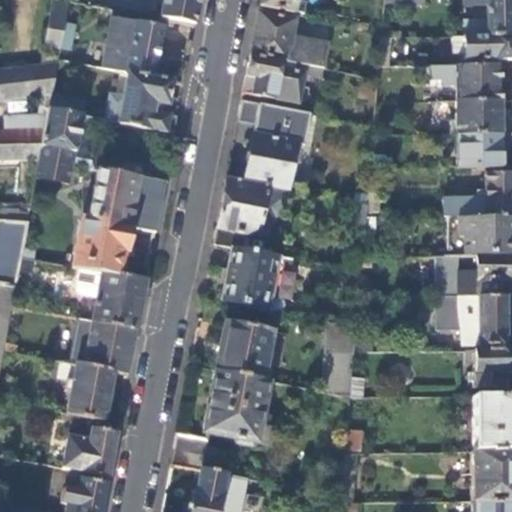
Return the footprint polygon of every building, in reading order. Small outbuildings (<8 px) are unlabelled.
[(197,0),(172,0),(171,7),(195,12),(197,0)] [(257,0),(257,6),(291,13),(293,0),(257,0)] [(511,12),(510,0),(464,0),(465,5),(483,5),(484,38),(511,38),(511,12)] [(57,49),(66,5),(50,2),(41,46),(57,49)] [(292,19),(256,11),(251,34),(247,54),(292,63),(322,69),(327,43),(289,36),(292,19)] [(112,16),(102,67),(120,71),(152,77),(162,27),(112,16)] [(511,52),(511,38),(484,38),(449,37),(449,54),(461,54),(461,61),(511,61),(511,52)] [(291,70),(292,63),(247,54),(245,64),(240,91),(297,103),(302,73),(291,70)] [(0,103),(51,94),(55,57),(41,55),(39,67),(0,72),(0,103)] [(496,81),(496,67),(427,67),(427,81),(453,81),(453,103),(497,102),(496,81)] [(173,127),(175,117),(152,112),(154,103),(165,105),(170,81),(152,77),(120,71),(115,93),(123,94),(117,122),(171,133),(173,127)] [(82,100),(51,94),(49,108),(79,115),(82,100)] [(497,102),(453,103),(453,121),(447,121),(447,135),(453,135),(496,135),(496,118),(497,102)] [(79,115),(49,108),(44,129),(39,158),(70,164),(80,115),(79,115)] [(95,153),(90,153),(97,118),(80,115),(70,164),(91,168),(95,153)] [(283,189),(287,189),(296,141),(283,138),(285,125),(253,119),(241,181),(283,189)] [(44,129),(0,130),(0,161),(39,160),(39,158),(44,129)] [(496,151),(496,135),(453,135),(452,167),(497,167),(496,151)] [(66,181),(70,164),(39,158),(39,160),(36,175),(66,181)] [(155,216),(162,182),(95,169),(85,217),(79,216),(69,266),(76,268),(97,272),(116,276),(117,269),(120,253),(123,253),(124,251),(130,252),(135,228),(152,231),(155,216)] [(511,172),(483,173),(483,198),(441,199),(441,217),(459,217),(511,216),(511,172)] [(241,181),(223,178),(216,215),(211,242),(229,246),(241,248),(241,246),(244,231),(257,234),(258,228),(270,231),(273,215),(277,211),(279,207),(279,202),(277,198),(282,194),(283,189),(241,181)] [(364,216),(365,204),(352,202),(350,228),(363,229),(364,216)] [(11,221),(26,223),(28,213),(17,210),(12,213),(11,221)] [(511,216),(459,217),(459,257),(475,257),(511,257),(511,216)] [(0,284),(13,288),(26,223),(11,221),(0,220),(0,284)] [(241,246),(241,248),(229,246),(220,300),(265,308),(275,253),(241,246)] [(126,271),(130,252),(124,251),(123,253),(120,253),(117,269),(126,271)] [(459,257),(431,257),(431,297),(456,297),(475,297),(476,298),(503,299),(503,298),(511,297),(511,257),(475,257),(459,257)] [(93,295),(97,272),(76,268),(72,287),(76,291),(93,295)] [(136,312),(143,281),(116,276),(97,272),(93,295),(88,321),(133,329),(136,312)] [(8,312),(13,288),(0,284),(0,353),(2,344),(8,312)] [(477,348),(503,347),(503,324),(503,299),(476,298),(475,297),(456,297),(431,297),(432,331),(456,331),(456,346),(477,346),(477,348)] [(20,314),(8,312),(2,344),(14,346),(20,314)] [(349,378),(354,325),(326,320),(319,392),(347,398),(349,378)] [(128,358),(133,329),(88,321),(82,353),(74,347),(62,345),(59,362),(60,362),(108,370),(125,373),(128,358)] [(223,322),(213,370),(259,379),(269,332),(223,322)] [(511,351),(460,351),(461,364),(469,364),(469,374),(466,374),(466,383),(470,383),(470,389),(501,388),(500,374),(511,374),(511,351)] [(100,419),(108,370),(60,362),(58,379),(62,379),(61,384),(67,385),(62,412),(100,419)] [(259,379),(213,370),(201,433),(234,439),(233,444),(252,448),(253,443),(268,446),(271,428),(258,426),(267,381),(259,379)] [(360,379),(349,378),(347,398),(358,398),(360,379)] [(511,397),(470,397),(470,452),(511,452),(511,397)] [(108,461),(113,432),(89,427),(86,441),(64,437),(59,468),(105,477),(108,461)] [(205,439),(174,433),(168,464),(200,470),(205,439)] [(354,452),(342,452),(337,503),(350,503),(354,452)] [(511,452),(470,452),(468,452),(468,502),(511,502),(511,452)] [(235,511),(242,478),(200,470),(193,497),(191,497),(187,511),(235,511)] [(97,511),(100,501),(103,483),(76,477),(74,490),(60,487),(57,501),(71,504),(69,511),(97,511)] [(511,511),(511,502),(468,502),(467,511),(511,511)] [(355,511),(356,503),(350,503),(337,503),(335,511),(355,511)]
